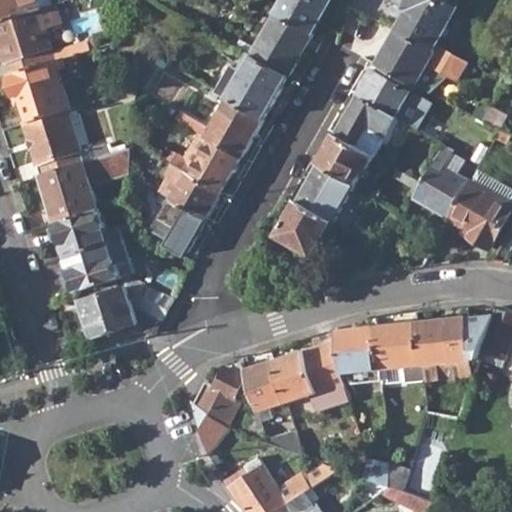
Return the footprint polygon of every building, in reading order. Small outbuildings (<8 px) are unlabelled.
[(0,0),(0,20),(43,7),(40,0),(0,0)] [(287,0),(280,13),(315,34),(334,0),(287,0)] [(398,31),(435,51),(439,44),(462,6),(447,1),(445,0),(388,0),(389,0),(409,12),(398,31)] [(0,20),(0,34),(12,74),(66,57),(93,49),(90,41),(55,52),(48,30),(62,24),(57,3),(55,3),(43,7),(0,20)] [(256,56),(291,76),(315,34),(280,13),(256,56)] [(378,65),(418,86),(438,53),(435,51),(398,31),(378,65)] [(227,96),(267,119),(291,76),(256,56),(250,53),(239,69),(233,66),(219,91),(227,96)] [(24,97),(32,121),(71,109),(74,108),(61,69),(68,65),(66,57),(12,74),(19,99),(24,97)] [(361,96),(398,117),(401,111),(413,92),(376,70),(361,96)] [(216,140),(245,157),(267,119),(227,96),(224,101),(229,103),(214,129),(194,118),(190,125),(216,140)] [(339,134),(378,156),(400,118),(398,117),(361,96),(339,134)] [(74,108),(71,109),(87,161),(96,158),(93,148),(79,106),(74,108)] [(44,175),(87,161),(71,109),(32,121),(28,123),(44,175)] [(428,125),(401,111),(398,117),(400,118),(424,132),(428,125)] [(134,141),(148,149),(156,135),(136,124),(134,141)] [(323,163),(360,184),(369,167),(371,169),(378,156),(339,134),(323,163)] [(127,137),(93,148),(96,158),(131,148),(127,137)] [(196,176),(224,193),(245,157),(216,140),(201,166),(181,154),(175,164),(190,173),(196,176)] [(417,197),(452,218),(473,181),(448,167),(457,151),(447,145),(425,183),(421,191),(417,197)] [(44,175),(59,222),(102,209),(94,184),(132,172),(134,147),(131,148),(96,158),(87,161),(44,175)] [(334,221),(337,222),(360,184),(323,163),(301,201),(334,221)] [(396,177),(421,191),(425,183),(401,169),(396,177)] [(511,186),(480,169),(473,181),(511,204),(511,203),(511,186)] [(175,198),(209,218),(224,193),(196,176),(190,173),(175,198)] [(132,189),(145,191),(146,181),(132,174),(132,189)] [(511,214),(511,204),(473,181),(452,218),(476,232),(474,236),(493,248),(511,214)] [(150,230),(190,252),(209,218),(175,198),(170,195),(150,230)] [(314,254),(334,221),(301,201),(282,235),(314,254)] [(59,222),(70,256),(127,239),(119,220),(109,223),(104,208),(102,209),(59,222)] [(387,251),(373,274),(397,271),(427,219),(410,210),(387,251)] [(331,281),(373,274),(387,251),(358,234),(331,281)] [(81,289),(126,275),(121,262),(132,258),(127,239),(70,256),(81,289)] [(84,300),(95,336),(141,322),(154,333),(157,332),(176,299),(130,274),(126,275),(129,285),(84,300)] [(473,386),(495,394),(511,349),(511,311),(501,309),(498,319),(483,359),(473,386)] [(420,321),(425,364),(427,378),(427,381),(457,378),(455,361),(476,360),(470,316),(420,321)] [(476,360),(483,359),(498,319),(470,316),(476,360)] [(406,367),(408,381),(427,378),(425,364),(420,321),(380,326),(384,369),(406,367)] [(348,381),(349,385),(386,379),(384,369),(380,326),(340,330),(340,340),(344,367),(346,376),(348,381)] [(276,361),(289,402),(311,394),(314,401),(324,397),(322,390),(348,381),(346,376),(344,367),(340,340),(276,361)] [(250,377),(261,411),(273,407),(289,402),(276,361),(248,371),(250,377)] [(245,363),(229,368),(248,378),(250,377),(248,371),(245,363)] [(199,404),(232,424),(244,399),(239,397),(248,378),(229,368),(220,387),(210,382),(199,404)] [(213,454),(235,427),(232,424),(199,404),(195,400),(213,454)] [(261,411),(264,420),(276,416),(273,407),(261,411)] [(264,420),(261,411),(241,420),(235,427),(246,434),(271,443),(270,439),(264,420)] [(299,430),(270,439),(271,443),(306,455),(303,445),(299,430)] [(306,455),(323,461),(326,452),(303,445),(306,455)] [(339,456),(326,452),(323,461),(330,463),(330,464),(345,468),(339,456)] [(279,511),(309,492),(345,468),(330,464),(330,463),(312,473),(304,472),(282,488),(262,457),(249,467),(254,475),(235,488),(250,511),(279,511)] [(378,480),(395,486),(394,463),(371,459),(366,476),(378,480)] [(395,486),(409,491),(415,470),(394,463),(395,486)] [(409,491),(435,500),(442,481),(415,470),(409,491)] [(361,491),(369,504),(387,492),(395,486),(378,480),(361,491)] [(402,509),(404,511),(427,511),(428,511),(442,502),(435,500),(409,491),(395,486),(387,492),(410,503),(402,509)] [(304,511),(309,511),(317,505),(309,492),(279,511),(304,511)] [(428,511),(430,511),(465,511),(466,511),(442,502),(428,511)]
